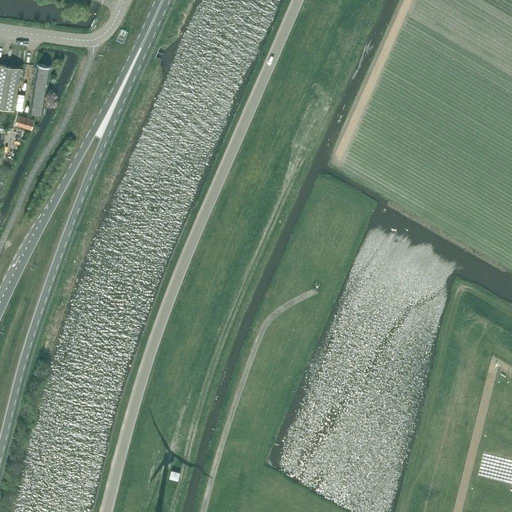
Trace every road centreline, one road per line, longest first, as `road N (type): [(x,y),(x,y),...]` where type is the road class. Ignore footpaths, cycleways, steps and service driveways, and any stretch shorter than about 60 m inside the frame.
road 1 (unclassified): [(111,511),(151,354),(298,0)]
road 2 (primary): [(0,450),(53,269),(153,19)]
road 3 (primary): [(153,19),(0,309)]
